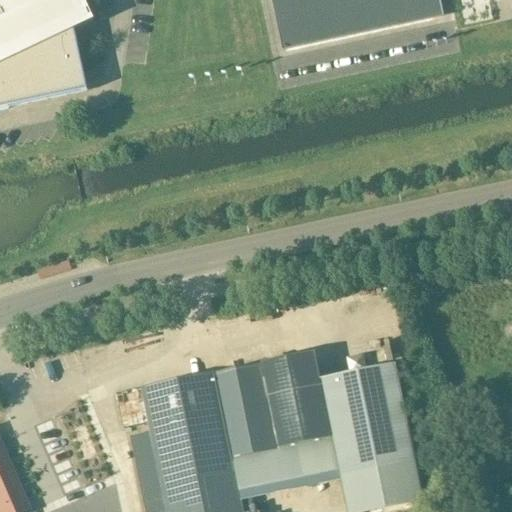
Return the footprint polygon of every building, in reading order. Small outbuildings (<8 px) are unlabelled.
[(0,0),(0,112),(88,93),(75,34),(95,24),(82,0),(0,0)] [(273,0),(284,51),(441,18),(437,0),(273,0)] [(315,356),(262,366),(216,375),(140,391),(165,511),(242,511),(233,462),(279,453),(333,441),(315,356)] [(395,367),(321,382),(333,441),(347,506),(421,493),(395,367)] [(0,511),(18,511),(0,468),(0,511)]
